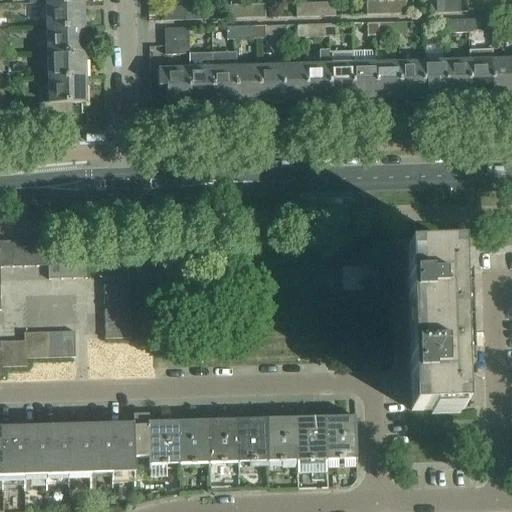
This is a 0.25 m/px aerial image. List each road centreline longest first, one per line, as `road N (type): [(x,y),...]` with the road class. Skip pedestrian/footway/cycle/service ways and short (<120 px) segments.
road 1 (residential): [(376,501),(371,385),(0,394)]
road 2 (tertiary): [(131,183),(511,175)]
road 3 (residential): [(497,498),(490,292),(511,291)]
road 4 (residential): [(192,511),(376,501)]
road 5 (residential): [(125,0),(131,183)]
road 6 (tertiary): [(0,188),(131,183)]
road 7 (residential): [(376,501),(497,498)]
